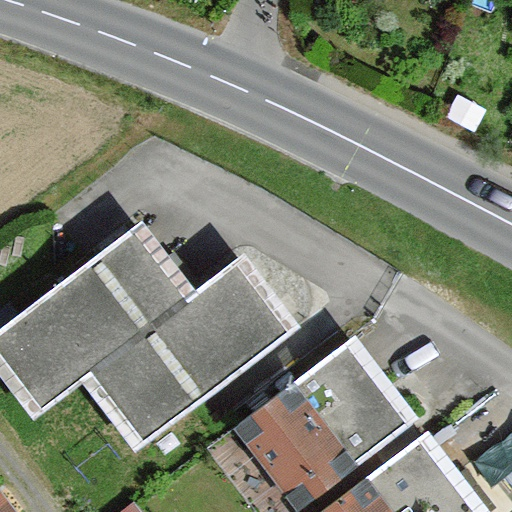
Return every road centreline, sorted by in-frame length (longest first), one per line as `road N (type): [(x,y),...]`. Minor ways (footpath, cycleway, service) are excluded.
road 1 (tertiary): [(232,81),(511,218)]
road 2 (tertiary): [(10,0),(232,81)]
